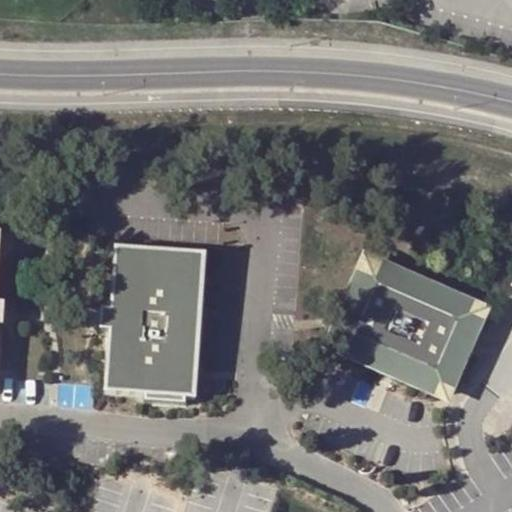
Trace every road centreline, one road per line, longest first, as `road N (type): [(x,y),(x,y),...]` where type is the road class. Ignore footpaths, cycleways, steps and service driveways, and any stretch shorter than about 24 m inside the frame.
road 1 (tertiary): [(511,97),(341,65),(0,64)]
road 2 (tertiary): [(0,82),(353,84),(511,113)]
